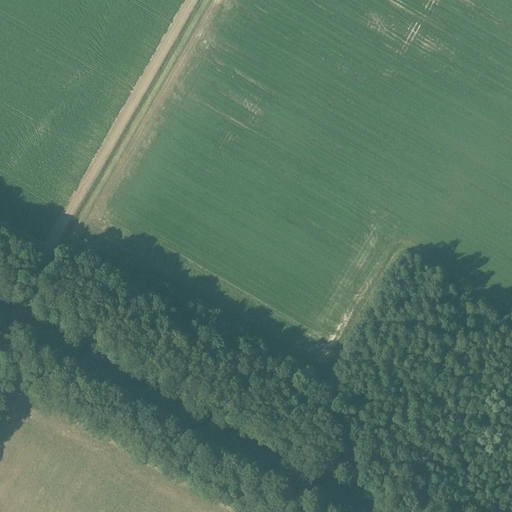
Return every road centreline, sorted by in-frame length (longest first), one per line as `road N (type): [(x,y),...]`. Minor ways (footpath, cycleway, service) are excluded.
road 1 (track): [(0,324),(280,486)]
road 2 (track): [(215,0),(79,237)]
